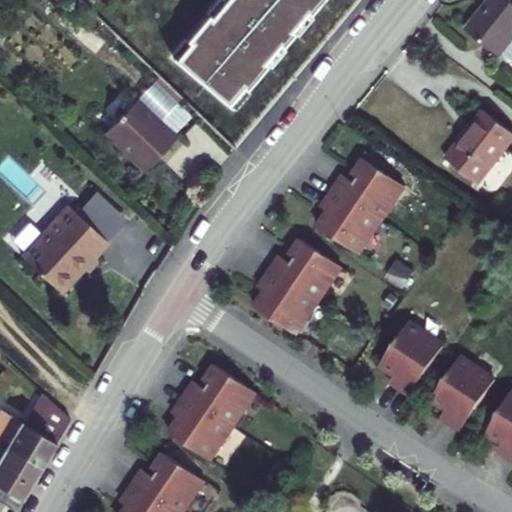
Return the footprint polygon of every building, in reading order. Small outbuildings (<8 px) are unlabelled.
[(225,0),(176,58),(230,104),(319,0),(225,0)] [(498,56),(511,38),(511,3),(507,0),(492,0),(467,30),(498,56)] [(511,39),(498,56),(509,64),(511,64),(511,39)] [(137,97),(104,132),(143,170),(177,136),(137,97)] [(446,158),(480,184),(509,147),(511,142),(511,131),(484,110),(465,133),(446,158)] [(360,254),(407,186),(365,158),(354,174),(359,178),(356,183),(344,175),(326,201),(333,205),(319,226),(360,254)] [(59,293),(106,243),(67,206),(20,256),(59,293)] [(255,307),(297,335),(343,267),(301,239),(290,255),(295,259),(292,264),(280,256),(263,281),(269,286),(255,307)] [(445,345),(411,322),(382,365),(402,379),(398,386),(412,395),(445,345)] [(462,356),(433,399),(454,413),(449,420),(463,429),(497,379),(462,356)] [(169,433),(210,461),(257,393),(216,365),(204,381),(209,384),(206,389),(195,381),(177,407),(183,412),(169,433)] [(511,392),(488,433),(509,446),(506,453),(511,456),(511,392)] [(0,410),(0,440),(41,466),(71,419),(43,393),(25,423),(1,408),(0,410)] [(0,503),(13,511),(41,466),(0,440),(0,503)] [(123,511),(183,511),(205,481),(163,453),(152,469),(157,473),(154,477),(142,469),(125,496),(131,500),(123,511)]
